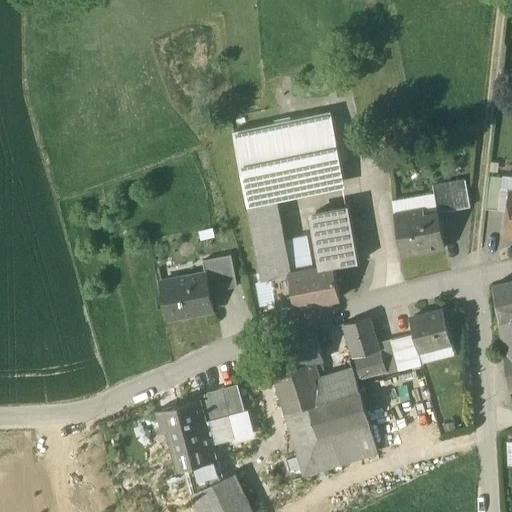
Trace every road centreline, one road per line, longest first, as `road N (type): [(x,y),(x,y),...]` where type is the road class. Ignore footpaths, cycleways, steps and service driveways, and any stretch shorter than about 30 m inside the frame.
road 1 (residential): [(466,281),(278,337),(100,406)]
road 2 (track): [(503,0),(466,281)]
road 3 (residential): [(488,511),(466,281)]
